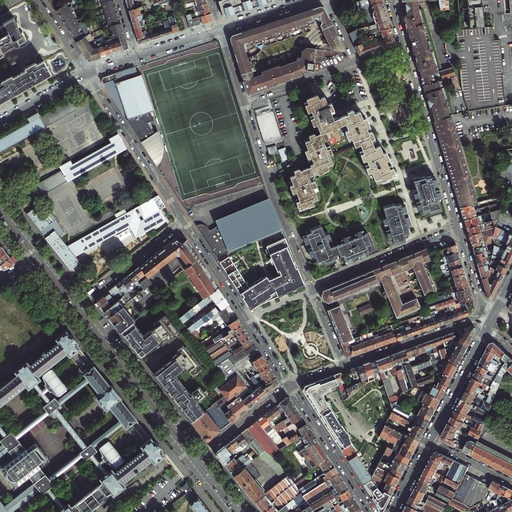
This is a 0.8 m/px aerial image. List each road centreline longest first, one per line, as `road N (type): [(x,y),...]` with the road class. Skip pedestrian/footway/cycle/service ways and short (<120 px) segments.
road 1 (residential): [(290,385),(183,220),(78,304)]
road 2 (residential): [(389,0),(459,229)]
road 3 (residential): [(311,289),(459,229)]
road 4 (residential): [(372,511),(290,385)]
road 5 (residential): [(473,319),(342,366)]
road 6 (tertiary): [(486,328),(428,441)]
road 7 (residential): [(264,172),(311,289)]
